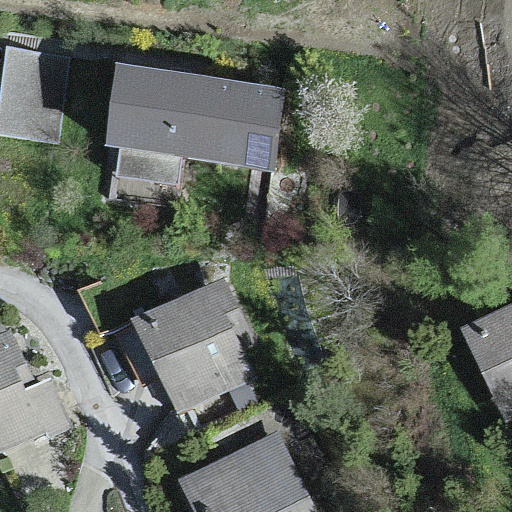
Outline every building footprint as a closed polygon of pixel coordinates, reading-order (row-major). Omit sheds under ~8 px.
[(0,126),(61,135),(73,47),(11,39),(0,121),(0,126)] [(281,90),(125,69),(112,151),(270,175),(281,90)] [(136,320),(178,418),(248,387),(211,295),(136,320)] [(511,310),(462,336),(504,426),(511,422),(511,310)] [(2,345),(0,345),(0,456),(63,427),(44,384),(27,395),(2,345)] [(294,511),(272,446),(172,490),(182,511),(294,511)]
